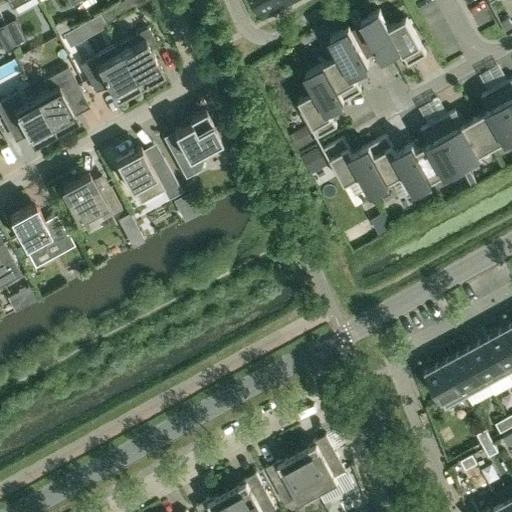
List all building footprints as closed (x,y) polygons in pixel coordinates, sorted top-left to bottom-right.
[(130,0),(119,0),(107,7),(113,18),(134,6),(130,0)] [(257,0),(263,10),(281,0),(257,0)] [(406,15),(389,25),(380,8),(361,18),(369,32),(379,50),(382,54),(399,45),(408,62),(426,52),(406,15)] [(15,16),(4,22),(15,44),(26,39),(15,16)] [(501,20),(507,31),(511,28),(511,21),(509,16),(501,20)] [(62,33),(70,45),(89,35),(82,21),(62,33)] [(0,41),(4,50),(15,44),(4,22),(0,23),(0,41)] [(331,35),(340,52),(323,61),(343,98),(362,88),(352,70),(369,61),(367,56),(351,28),(349,24),(331,35)] [(148,25),(117,42),(140,84),(164,71),(150,47),(157,43),(148,25)] [(351,28),(367,56),(372,53),(363,36),(357,25),(351,28)] [(363,36),(372,53),(379,50),(369,32),(363,36)] [(107,83),(116,98),(140,84),(117,42),(80,62),(93,87),(103,81),(107,83)] [(343,98),(323,61),(306,71),(316,88),(299,97),(319,134),(337,123),(328,106),(343,98)] [(48,88),(36,95),(56,130),(78,118),(70,104),(71,103),(72,97),(71,94),(81,89),(67,64),(43,78),(48,88)] [(511,76),(499,84),(511,108),(511,76)] [(511,133),(511,108),(499,84),(482,93),(489,107),(476,114),(493,144),(511,133)] [(18,116),(33,143),(56,130),(36,95),(26,101),(21,99),(16,90),(0,98),(0,112),(6,123),(18,116)] [(173,129),(182,144),(171,150),(185,176),(200,167),(206,148),(214,150),(218,139),(221,137),(219,134),(221,125),(213,123),(205,108),(189,117),(190,120),(173,129)] [(493,144),(476,114),(463,121),(456,108),(438,117),(462,161),(493,144)] [(462,161),(438,117),(421,127),(429,140),(417,147),(433,177),(462,161)] [(289,132),(296,147),(312,138),(304,124),(289,132)] [(369,142),(390,178),(405,170),(415,187),(433,177),(417,147),(413,140),(396,150),(386,133),(369,142)] [(325,144),(345,181),(362,171),(371,188),(390,178),(369,142),(353,151),(343,134),(325,144)] [(140,143),(115,157),(139,201),(163,188),(168,197),(182,189),(163,155),(150,161),(140,143)] [(302,153),(311,172),(328,161),(318,144),(302,153)] [(468,178),(474,175),(470,168),(465,172),(468,178)] [(89,172),(63,186),(81,219),(99,210),(103,217),(122,207),(109,184),(98,189),(89,172)] [(474,175),(468,178),(472,184),(477,181),(474,175)] [(44,219),(37,206),(35,201),(9,215),(25,243),(27,242),(31,249),(38,251),(43,249),(45,242),(55,236),(56,238),(66,232),(56,212),(44,219)] [(129,211),(118,217),(123,228),(136,223),(129,211)] [(0,283),(20,273),(3,241),(0,242),(0,283)] [(29,284),(17,290),(25,305),(37,298),(29,284)] [(511,324),(510,321),(489,333),(510,371),(511,374),(511,324)] [(489,333),(468,344),(489,382),(510,371),(489,333)] [(468,344),(447,356),(468,394),(489,382),(468,344)] [(425,368),(446,406),(468,394),(447,356),(425,368)] [(507,415),(496,421),(501,430),(511,424),(507,415)] [(486,427),(477,432),(482,440),(483,443),(492,438),(491,436),(486,427)] [(315,441),(298,451),(319,489),(338,479),(335,474),(346,468),(327,432),(313,439),(315,441)] [(498,449),(493,441),(492,438),(483,443),(489,454),(498,449)] [(279,458),(266,465),(286,501),(296,495),(299,500),(319,489),(298,451),(280,460),(279,458)] [(477,461),(473,452),(461,458),(466,467),(477,461)] [(245,479),(228,489),(240,511),(264,511),(276,506),(257,470),(243,477),(245,479)] [(209,496),(196,503),(200,511),(240,511),(228,489),(210,498),(209,496)] [(511,511),(511,494),(499,501),(505,511),(511,511)] [(505,511),(499,501),(479,511),(505,511)]
